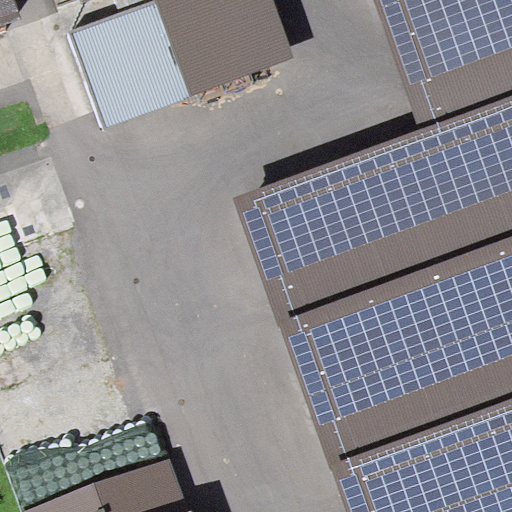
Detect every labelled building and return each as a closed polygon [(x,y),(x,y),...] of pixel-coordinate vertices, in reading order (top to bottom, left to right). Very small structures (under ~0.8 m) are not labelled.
[(0,0),(0,33),(20,27),(10,0),(0,0)] [(269,0),(162,0),(68,34),(105,134),(294,63),(269,0)] [(79,0),(83,9),(109,0),(79,0)] [(511,511),(511,0),(366,0),(416,140),(227,209),(342,511),(511,511)] [(189,511),(172,460),(24,511),(189,511)]
